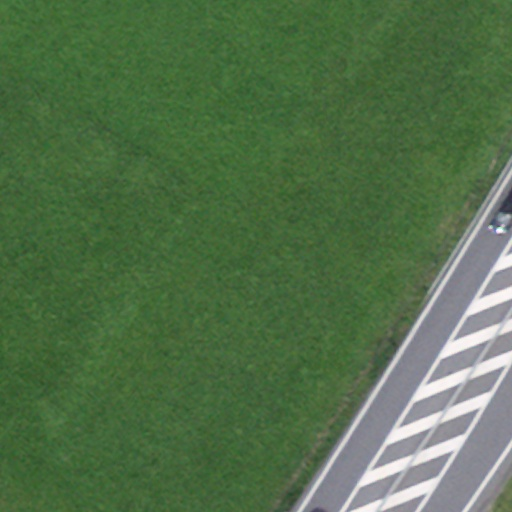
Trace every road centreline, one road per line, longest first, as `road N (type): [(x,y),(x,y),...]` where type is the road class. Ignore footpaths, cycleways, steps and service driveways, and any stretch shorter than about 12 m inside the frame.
road 1 (trunk): [(511,233),(332,511)]
road 2 (trunk): [(416,511),(511,369)]
